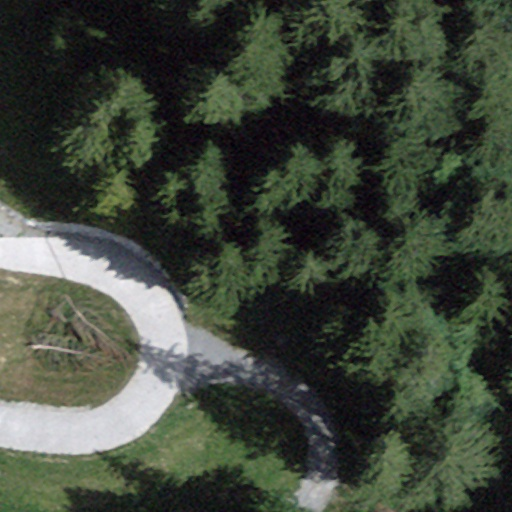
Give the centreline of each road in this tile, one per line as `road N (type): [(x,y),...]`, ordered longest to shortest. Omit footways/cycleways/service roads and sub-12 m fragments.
road 1 (track): [(0,417),(157,411),(174,338),(138,295)]
road 2 (track): [(138,295),(0,239)]
